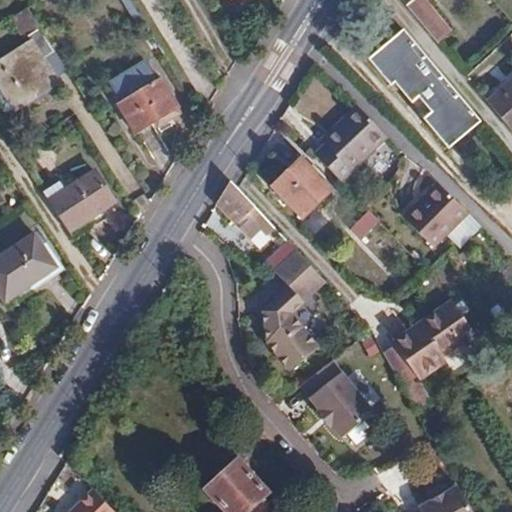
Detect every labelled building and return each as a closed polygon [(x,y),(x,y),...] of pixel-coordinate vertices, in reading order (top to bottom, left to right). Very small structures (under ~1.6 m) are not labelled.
[(418,2),(406,11),(439,47),(450,38),(418,2)] [(30,10),(13,20),(23,35),(39,25),(30,10)] [(56,52),(42,30),(33,37),(36,41),(0,64),(0,86),(4,84),(18,105),(59,80),(46,58),(56,52)] [(482,120),(403,34),(369,63),(389,89),(394,86),(411,106),(420,98),(435,114),(426,123),(450,149),(482,120)] [(179,108),(160,77),(119,101),(137,133),(179,108)] [(511,88),(492,107),(511,129),(511,88)] [(321,135),(310,147),(334,171),(377,129),(350,99),(317,131),(321,135)] [(331,189),(301,158),(272,185),(302,215),(331,189)] [(52,203),(72,233),(115,204),(96,174),(52,203)] [(454,207),(428,180),(416,191),(412,188),(389,211),(419,240),(454,207)] [(255,207),(238,189),(231,182),(218,203),(237,224),(249,214),(254,208),(255,207)] [(260,214),(254,208),(249,214),(254,220),(260,214)] [(381,221),(370,210),(350,229),(361,240),(381,221)] [(61,274),(37,239),(0,264),(0,287),(11,306),(61,274)] [(275,271),(296,250),(288,241),(266,261),(275,271)] [(324,280),(296,250),(275,271),(304,301),(324,280)] [(428,319),(444,348),(457,340),(464,348),(478,339),(454,302),(428,319)] [(440,351),(444,348),(428,319),(394,341),(419,377),(445,360),(440,351)] [(349,365),(311,377),(331,441),(369,430),(349,365)] [(208,490),(228,511),(249,511),(271,492),(241,460),(208,490)] [(411,511),(478,511),(468,487),(411,511)] [(72,511),(117,511),(96,489),(72,511)]
